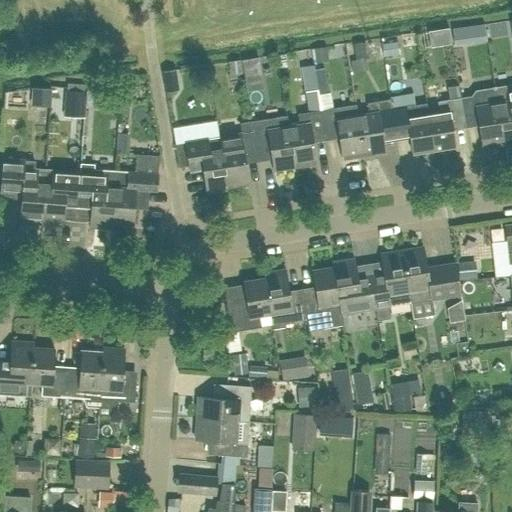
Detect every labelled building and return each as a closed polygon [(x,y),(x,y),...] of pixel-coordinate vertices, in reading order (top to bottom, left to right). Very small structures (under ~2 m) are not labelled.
[(397,41),(381,44),(383,57),(399,54),(397,41)] [(316,63),(328,61),(326,46),(313,48),(316,63)] [(244,74),(260,71),(258,57),(241,60),(244,74)] [(240,60),(227,61),(229,75),(242,73),(240,60)] [(175,69),(162,71),(166,92),(178,90),(175,69)] [(121,81),(120,98),(130,99),(131,82),(121,81)] [(511,84),(494,88),(503,144),(511,142),(511,84)] [(428,114),(433,149),(455,145),(452,124),(464,121),(460,97),(459,97),(458,87),(446,88),(448,99),(438,101),(440,112),(428,114)] [(74,88),(72,113),(85,114),(88,89),(74,88)] [(460,97),(464,121),(477,119),(482,147),(503,144),(494,88),(474,91),(470,96),(460,97)] [(104,92),(103,108),(117,109),(118,93),(104,92)] [(317,95),(318,94),(317,92),(305,94),(308,112),(297,113),(299,125),(288,127),(287,127),(294,168),(316,164),(315,159),(311,136),(324,134),(320,110),(317,95)] [(327,93),(317,95),(320,110),(332,108),(330,92),(327,93)] [(390,99),(394,122),(395,133),(408,130),(411,152),(433,149),(428,114),(417,116),(415,105),(403,106),(402,96),(390,99)] [(368,114),(357,115),(356,116),(363,157),(385,154),(380,125),(394,122),(390,99),(366,102),(368,114)] [(355,104),(332,108),(320,110),(324,134),(338,132),(341,154),(342,161),(363,157),(356,116),(357,115),(355,104)] [(275,117),(251,120),(255,145),(268,143),(272,165),(273,172),(294,168),(287,127),(288,127),(286,115),(275,117)] [(241,132),(230,134),(218,136),(227,189),(249,186),(247,179),(244,157),(257,155),(255,145),(251,120),(239,123),(241,132)] [(80,157),(89,158),(92,134),(83,133),(80,157)] [(218,136),(207,138),(184,142),(188,166),(201,164),(204,186),(205,193),(227,189),(218,136)] [(184,142),(174,143),(178,168),(188,166),(184,142)] [(126,171),(126,172),(114,171),(111,222),(133,224),(135,201),(148,202),(148,190),(156,190),(158,174),(157,174),(158,156),(136,154),(135,172),(126,171)] [(34,161),(2,159),(0,187),(0,192),(21,194),(19,222),(41,224),(44,171),(33,170),(34,161)] [(77,198),(76,208),(90,209),(89,227),(111,229),(111,222),(114,171),(93,170),(93,164),(80,164),(79,174),(77,198)] [(79,174),(44,171),(41,224),(62,225),(64,207),(76,208),(77,198),(79,174)] [(401,250),(408,291),(419,289),(420,295),(421,300),(433,298),(445,296),(460,294),(457,278),(455,262),(440,264),(426,267),(423,253),(422,247),(401,250)] [(382,267),(385,281),(372,283),(376,308),(377,320),(383,319),(389,318),(389,312),(388,306),(393,305),(399,304),(398,298),(397,293),(408,291),(401,250),(380,254),(382,267)] [(354,263),(334,267),(341,314),(376,308),(372,283),(371,277),(357,279),(354,263)] [(302,294),(306,319),(308,330),(342,325),(341,314),(334,267),(312,270),(315,292),(302,294)] [(306,319),(302,294),(289,296),(285,269),(262,272),(263,278),(264,278),(270,313),(282,312),(283,322),(306,319)] [(264,278),(263,278),(243,281),(247,303),(233,305),(237,330),(260,327),(258,315),(270,313),(264,278)] [(243,331),(230,332),(232,352),(245,351),(243,331)] [(0,392),(18,393),(29,394),(30,384),(30,383),(32,347),(33,347),(33,341),(12,340),(10,368),(0,367),(0,392)] [(134,401),(136,376),(123,375),(124,347),(102,346),(102,352),(98,407),(110,408),(115,400),(134,401)] [(41,395),(59,396),(59,409),(63,409),(66,372),(53,371),(54,349),(33,347),(32,347),(30,383),(30,384),(41,384),(41,395)] [(202,359),(217,361),(218,350),(203,349),(202,359)] [(69,397),(82,398),(86,406),(98,407),(102,352),(81,350),(79,372),(66,372),(63,409),(69,409),(69,397)] [(245,353),(231,355),(234,375),(247,373),(245,353)] [(249,366),(248,376),(265,378),(276,379),(277,371),(266,370),(266,367),(249,366)] [(406,382),(390,384),(394,412),(411,409),(406,382)] [(226,398),(197,396),(196,417),(239,420),(250,421),(252,385),(227,384),(226,398)] [(315,386),(296,388),(298,407),(316,405),(315,386)] [(351,388),(334,391),(338,412),(355,408),(351,388)] [(357,405),(373,402),(371,391),(355,394),(357,405)] [(389,409),(387,393),(380,394),(382,410),(389,409)] [(239,420),(196,417),(195,440),(223,441),(222,455),(247,456),(248,432),(238,431),(239,420)] [(462,418),(461,436),(488,438),(489,419),(462,418)] [(304,420),(300,447),(319,450),(322,422),(304,420)] [(79,422),(78,437),(94,438),(95,423),(79,422)] [(373,474),(388,474),(389,434),(375,434),(373,474)] [(76,458),(92,459),(94,438),(78,437),(77,437),(76,458)] [(13,443),(12,448),(14,452),(19,454),(24,451),(25,446),(23,441),(18,440),(13,443)] [(105,446),(104,456),(120,458),(121,448),(105,446)] [(230,457),(228,481),(241,482),(242,458),(230,457)] [(75,460),(74,485),(107,486),(108,461),(75,460)] [(22,482),(46,482),(47,471),(23,470),(22,482)] [(178,473),(176,492),(215,495),(216,477),(178,473)] [(413,476),(412,495),(434,496),(435,478),(413,476)] [(234,486),(221,484),(218,500),(216,500),(214,509),(207,507),(206,511),(232,511),(234,503),(234,486)] [(27,511),(29,496),(3,494),(3,485),(0,485),(0,511),(27,511)] [(269,511),(270,493),(270,489),(254,488),(251,511),(269,511)] [(113,490),(113,492),(99,492),(98,507),(125,509),(127,492),(113,490)] [(348,511),(369,511),(370,491),(349,490),(348,511)] [(398,511),(399,511),(404,511),(405,497),(389,496),(388,503),(388,508),(389,509),(388,511),(398,511)] [(347,511),(348,502),(333,501),(332,511),(347,511)] [(414,502),(413,511),(430,511),(431,503),(414,502)] [(243,511),(245,505),(234,503),(232,511),(243,511)]
